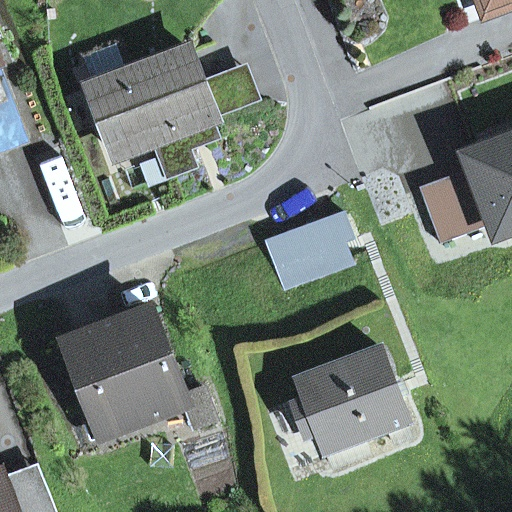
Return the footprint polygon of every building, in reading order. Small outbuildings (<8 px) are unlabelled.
[(181,0),(194,33),(219,0),(181,0)] [(511,0),(488,0),(494,16),(511,9),(511,0)] [(99,100),(133,87),(129,75),(120,51),(86,63),(99,100)] [(98,100),(119,157),(155,143),(216,120),(215,117),(203,84),(190,51),(129,75),(133,87),(99,100),(98,100)] [(0,145),(26,136),(0,67),(0,145)] [(215,117),(257,101),(245,68),(203,84),(215,117)] [(189,147),(222,135),(216,120),(155,143),(161,158),(189,147)] [(495,149),(511,142),(511,123),(489,132),(495,149)] [(511,142),(495,149),(471,158),(475,170),(421,190),(441,245),(496,225),(500,234),(511,228),(511,142)] [(161,158),(168,177),(196,166),(189,147),(161,158)] [(346,215),(332,222),(268,246),(284,289),(348,265),(341,245),(353,240),(346,215)] [(67,343),(90,404),(106,398),(119,431),(187,405),(196,429),(217,421),(205,390),(186,397),(153,311),(67,343)] [(384,350),(299,383),(307,404),(318,432),(326,453),(394,428),(398,439),(411,434),(407,423),(411,421),(384,350)] [(92,441),(119,431),(106,398),(90,404),(80,407),(92,441)] [(309,436),(318,432),(307,404),(298,408),(309,436)] [(13,511),(56,511),(39,465),(1,479),(13,511)] [(13,511),(1,479),(0,479),(0,511),(13,511)]
